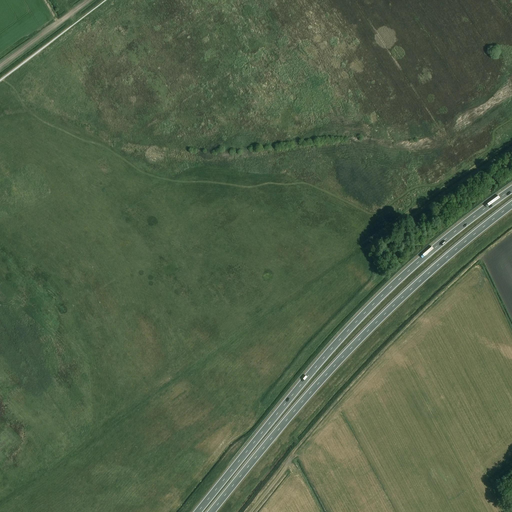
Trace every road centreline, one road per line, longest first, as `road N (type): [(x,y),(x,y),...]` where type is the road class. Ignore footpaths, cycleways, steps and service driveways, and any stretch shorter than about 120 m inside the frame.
road 1 (trunk): [(511,189),(371,306),(197,511)]
road 2 (trunk): [(211,511),(352,346),(511,204)]
